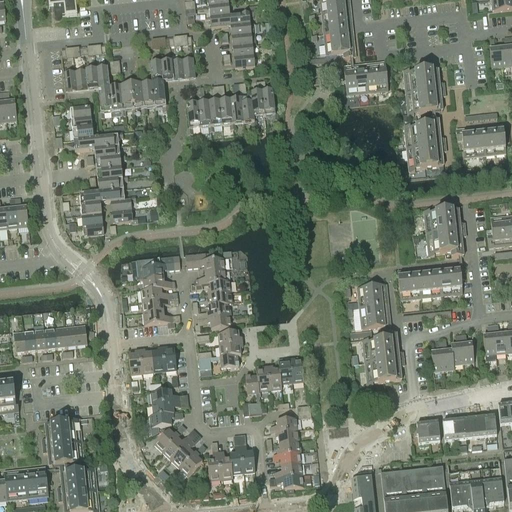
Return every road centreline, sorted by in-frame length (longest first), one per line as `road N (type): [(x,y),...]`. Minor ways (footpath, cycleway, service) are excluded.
road 1 (residential): [(266,511),(257,432),(215,435),(197,424),(189,339)]
road 2 (tertiary): [(266,511),(320,502),(364,438),(414,412)]
road 3 (tertiary): [(110,346),(95,288),(47,229),(40,178)]
road 4 (residential): [(115,397),(36,405),(34,383),(113,375)]
road 5 (residential): [(414,412),(407,342),(480,322)]
road 6 (residential): [(97,40),(94,11),(179,3),(182,31)]
road 7 (tertiary): [(157,511),(128,465),(115,397)]
